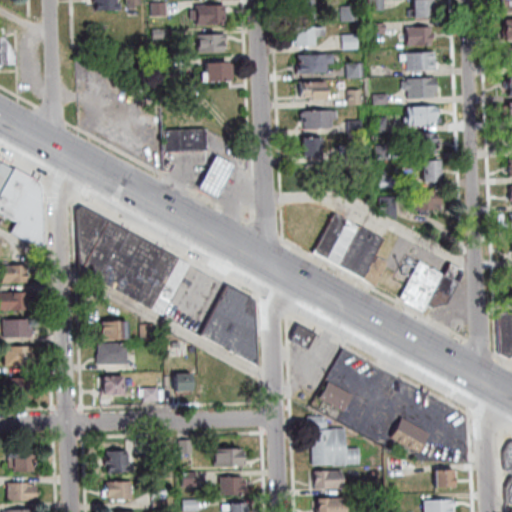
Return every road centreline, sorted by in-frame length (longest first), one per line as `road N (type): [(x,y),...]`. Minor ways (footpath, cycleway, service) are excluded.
road 1 (primary): [(511,403),(0,123)]
road 2 (residential): [(492,511),(468,0)]
road 3 (residential): [(75,511),(53,0)]
road 4 (residential): [(282,511),(261,0)]
road 5 (residential): [(278,417),(0,423)]
